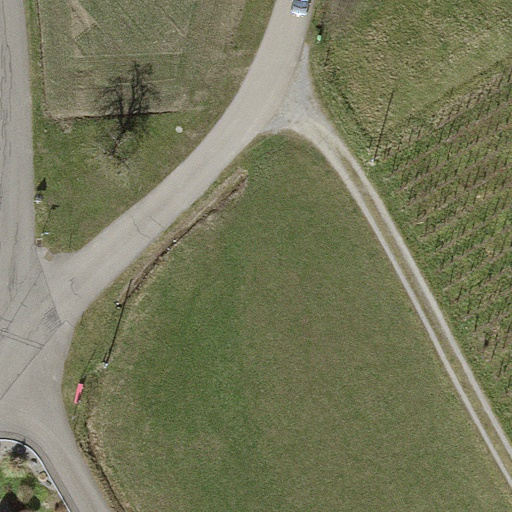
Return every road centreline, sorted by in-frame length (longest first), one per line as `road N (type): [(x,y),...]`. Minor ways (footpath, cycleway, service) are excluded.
road 1 (unclassified): [(305,0),(284,77),(242,140),(16,343)]
road 2 (track): [(284,77),(350,165),(511,471)]
road 3 (unclassified): [(16,343),(13,0)]
road 4 (track): [(16,343),(96,511)]
